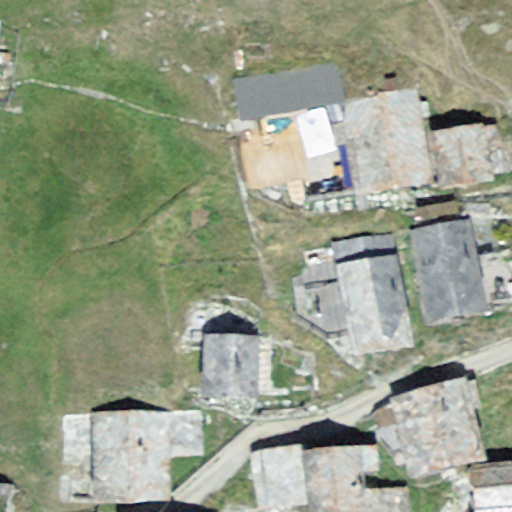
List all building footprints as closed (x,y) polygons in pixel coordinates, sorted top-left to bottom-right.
[(426,84),(341,97),(357,199),(442,186),(426,84)] [(490,120),(439,128),(449,191),(499,184),(490,120)] [(476,214),(415,229),(438,327),(499,313),(476,214)] [(399,252),(341,263),(360,359),(417,348),(399,252)] [(207,342),(208,395),(269,394),(268,341),(207,342)] [(390,405),(413,480),(489,456),(466,382),(390,405)] [(97,493),(172,490),(168,407),(94,410),(97,493)] [(259,511),(378,511),(373,446),(253,457),(259,511)] [(511,511),(511,465),(471,471),(476,511),(511,511)]
